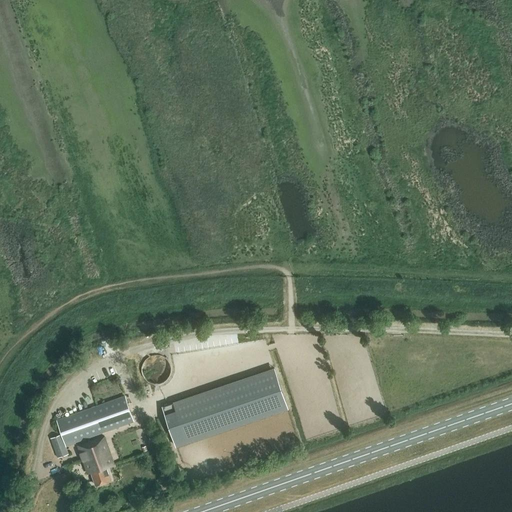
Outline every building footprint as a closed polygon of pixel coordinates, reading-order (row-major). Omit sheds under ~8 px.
[(142,366),(141,371),(143,375),(145,379),(149,382),(154,384),(158,384),(163,382),(167,379),(169,375),(170,370),(170,365),(168,361),(164,358),(160,355),(155,355),(151,356),(147,358),(143,362),(142,366)] [(199,393),(163,405),(177,445),(212,433),(288,408),(274,368),(199,393)] [(177,380),(151,388),(155,401),(176,395),(174,389),(179,387),(177,380)] [(125,396),(94,407),(57,420),(62,434),(51,438),(58,457),(68,454),(66,446),(75,443),(75,441),(134,421),(125,396)] [(114,464),(104,436),(78,445),(88,473),(91,472),(96,485),(111,480),(107,467),(114,464)]
